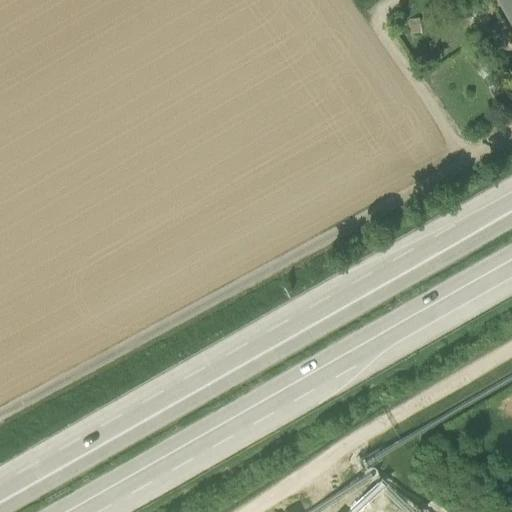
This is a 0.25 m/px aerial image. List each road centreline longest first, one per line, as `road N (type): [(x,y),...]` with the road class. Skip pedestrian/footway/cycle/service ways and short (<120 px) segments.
road 1 (motorway): [(511,211),(0,500)]
road 2 (track): [(511,134),(0,416)]
road 3 (motorway): [(63,511),(511,259)]
